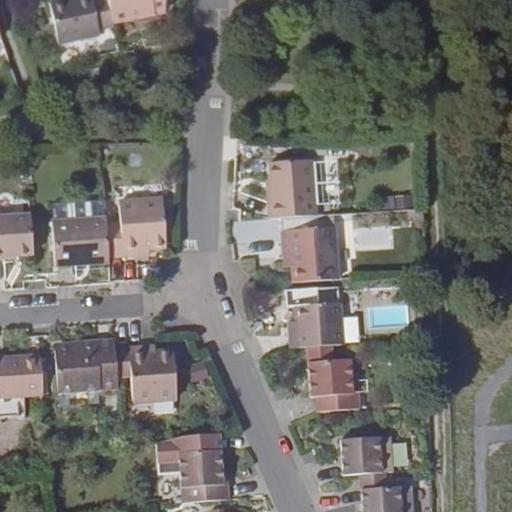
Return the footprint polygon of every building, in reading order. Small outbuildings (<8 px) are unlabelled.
[(110,24),(105,0),(61,0),(54,1),(63,43),(98,37),(97,30),(111,28),(110,24)] [(105,0),(110,24),(162,13),(162,0),(105,0)] [(269,164),(270,182),(271,203),(267,203),(268,220),(316,217),(312,161),(269,164)] [(137,253),(148,252),(165,251),(162,205),(103,208),(104,224),(107,263),(138,261),(137,253)] [(0,256),(32,255),(29,214),(0,215),(0,256)] [(299,221),(300,229),(334,228),(334,220),(299,221)] [(54,273),(75,271),(75,265),(107,264),(107,263),(104,224),(51,227),(54,273)] [(291,256),(292,267),(293,284),(325,282),(336,281),(334,237),(281,241),(282,257),(291,256)] [(137,253),(138,261),(148,260),(148,252),(137,253)] [(282,268),(292,267),(291,256),(282,257),(282,268)] [(293,284),(285,284),(285,307),(296,306),(296,322),(296,332),(288,333),(288,350),(304,348),(330,346),(340,346),(338,303),(326,303),(325,282),(293,284)] [(359,319),(345,320),(346,344),(360,344),(359,319)] [(296,332),(296,322),(288,323),(288,333),(296,332)] [(106,367),(104,338),(103,329),(68,332),(68,338),(44,339),(47,379),(107,376),(106,367)] [(163,342),(145,343),(134,343),(134,337),(104,338),(106,367),(120,367),(122,391),(166,388),(163,342)] [(33,385),(30,346),(0,347),(0,386),(2,387),(33,385)] [(305,363),(330,362),(330,346),(304,348),(305,363)] [(330,362),(305,363),(307,397),(314,397),(315,414),(359,410),(359,394),(350,394),(348,361),(330,362)] [(341,476),(359,475),(384,474),(391,474),(389,436),(338,439),(340,477),(341,476)] [(169,439),(173,491),(218,488),(218,472),(212,472),(211,455),(210,437),(169,439)] [(360,491),(385,489),(384,474),(359,475),(360,491)] [(385,489),(360,491),(361,511),(411,511),(411,488),(385,489)]
